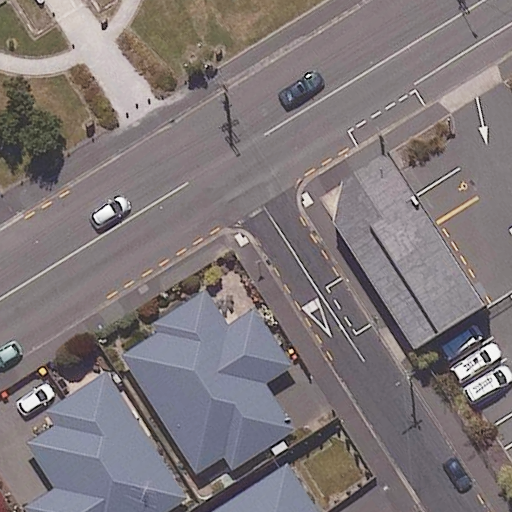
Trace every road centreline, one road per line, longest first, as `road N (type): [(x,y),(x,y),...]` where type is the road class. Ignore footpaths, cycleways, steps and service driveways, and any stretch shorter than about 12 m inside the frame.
road 1 (residential): [(231,155),(458,511)]
road 2 (tertiary): [(231,155),(482,0)]
road 3 (tertiary): [(0,298),(231,155)]
